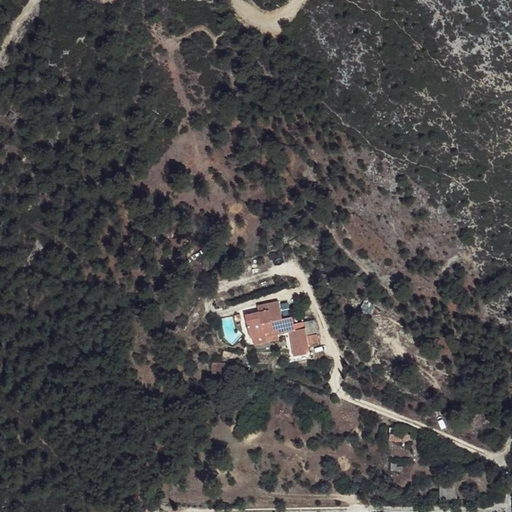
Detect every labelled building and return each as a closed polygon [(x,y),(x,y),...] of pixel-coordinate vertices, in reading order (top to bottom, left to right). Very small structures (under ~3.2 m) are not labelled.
[(278,334),(290,331),(294,356),(310,353),(309,347),(308,343),(312,343),(318,342),(314,320),(304,322),(305,328),(295,330),(294,324),(292,316),(282,319),(278,301),(257,306),(259,312),(245,315),(250,338),(254,337),(264,334),(264,333),(273,330),(274,335),(278,334)] [(254,337),(256,344),(279,339),(278,334),(274,335),(273,330),(264,333),(264,334),(254,337)] [(212,363),(211,370),(227,371),(227,363),(212,363)] [(440,500),(443,499),(443,482),(451,482),(451,478),(440,479),(440,500)] [(443,482),(443,499),(456,499),(455,478),(451,478),(451,482),(443,482)]
